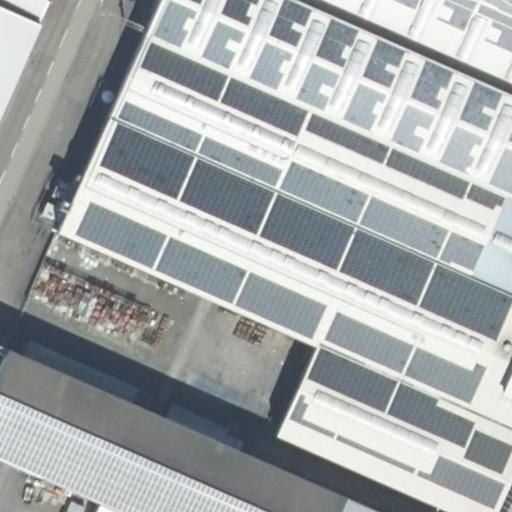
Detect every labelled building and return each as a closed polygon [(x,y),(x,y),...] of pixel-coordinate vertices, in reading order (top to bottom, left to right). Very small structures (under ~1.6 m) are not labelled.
[(46,1),(42,0),(0,0),(0,8),(36,24),(46,1)] [(511,0),(155,0),(53,232),(311,345),(272,435),(447,511),(481,511),(511,459),(511,0)] [(0,108),(37,25),(36,24),(0,8),(0,108)] [(373,511),(4,349),(0,358),(0,459),(99,503),(118,511),(373,511)] [(118,511),(99,503),(95,511),(118,511)]
